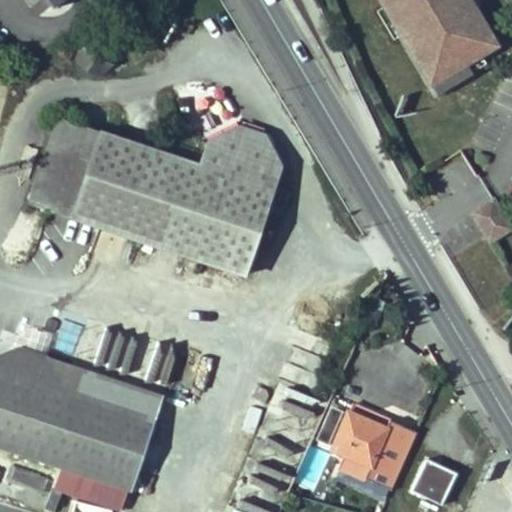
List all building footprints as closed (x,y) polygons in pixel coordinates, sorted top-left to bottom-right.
[(401,33),(432,82),(481,51),(497,41),(474,6),(474,5),(471,7),(466,0),(380,0),(383,5),(384,6),(387,4),(404,31),(401,33)] [(394,37),(401,33),(404,31),(387,4),(384,6),(383,5),(376,9),(394,37)] [(74,24),(59,55),(89,69),(104,38),(74,24)] [(481,51),(432,82),(437,91),(487,60),(481,51)] [(37,114),(25,143),(53,152),(70,157),(80,127),(37,114)] [(70,157),(51,212),(223,272),(262,165),(247,129),(223,120),(188,140),(180,163),(80,127),(70,157)] [(25,143),(6,198),(33,207),(53,152),(25,143)] [(53,152),(33,207),(51,212),(70,157),(53,152)] [(491,240),(510,227),(492,199),(473,212),(491,240)] [(0,448),(107,488),(131,416),(45,385),(26,350),(0,341),(0,448)] [(284,401),(278,420),(311,430),(317,412),(284,401)] [(398,435),(370,423),(367,430),(339,419),(326,413),(310,451),(323,457),(326,458),(319,473),(372,495),(398,435)] [(416,441),(399,479),(430,492),(446,455),(416,441)] [(307,448),(295,444),(288,460),(301,464),(307,448)]
